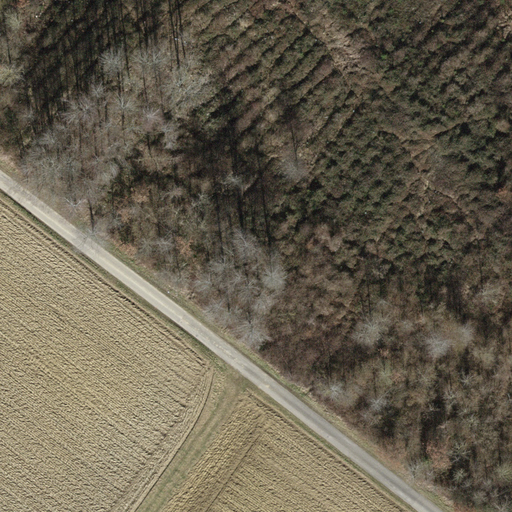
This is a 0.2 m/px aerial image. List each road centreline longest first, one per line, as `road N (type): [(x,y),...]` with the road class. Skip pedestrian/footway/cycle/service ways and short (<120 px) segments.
road 1 (unclassified): [(437,511),(0,176)]
road 2 (track): [(156,511),(254,369)]
